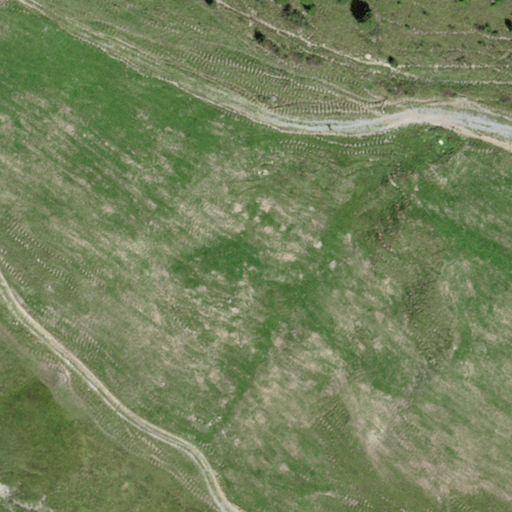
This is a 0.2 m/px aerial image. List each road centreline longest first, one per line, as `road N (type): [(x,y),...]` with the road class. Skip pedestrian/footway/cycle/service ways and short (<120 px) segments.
road 1 (track): [(511,128),(469,111),(352,123),(259,108),(129,57),(29,0)]
road 2 (track): [(0,290),(136,426),(196,456),(228,511)]
